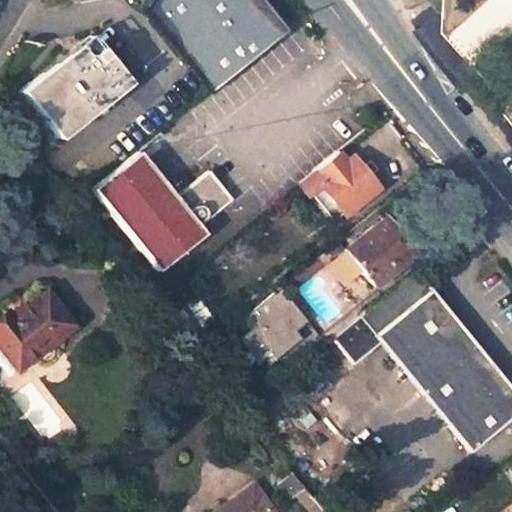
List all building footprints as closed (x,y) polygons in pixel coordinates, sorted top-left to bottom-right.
[(290,30),(266,0),(153,0),(147,9),(212,92),(290,30)] [(87,36),(76,46),(87,60),(99,50),(87,36)] [(58,140),(125,83),(99,50),(87,60),(76,46),(20,91),(58,140)] [(173,194),(153,167),(139,150),(91,188),(154,267),(202,229),(197,222),(229,197),(206,167),(173,194)] [(317,183),(344,215),(374,188),(348,158),(344,161),(336,151),(313,170),(302,178),(311,188),(317,183)] [(363,270),(375,286),(413,254),(403,242),(408,236),(391,215),(384,221),(382,219),(345,248),(348,253),(363,270)] [(333,257),(328,251),(321,258),(325,264),(333,257)] [(363,270),(348,253),(332,266),(346,284),(363,270)] [(325,264),(321,258),(292,282),(297,288),(326,264),(325,264)] [(511,415),(511,389),(415,269),(360,315),(469,450),(511,415)] [(297,337),(291,329),(303,318),(277,287),(238,320),(271,359),(297,337)] [(9,314),(0,320),(0,345),(19,369),(40,351),(38,350),(71,322),(46,292),(38,292),(27,300),(28,305),(13,318),(9,314)] [(191,313),(178,298),(167,308),(179,323),(191,313)] [(198,322),(191,313),(179,323),(187,331),(198,322)] [(195,339),(206,330),(198,322),(187,331),(195,339)] [(0,471),(0,489),(9,482),(0,471)] [(295,492),(297,490),(301,495),(306,491),(292,473),(280,484),(290,497),(295,492)] [(274,511),(275,511),(269,504),(254,482),(211,511),(274,511)] [(321,511),(312,499),(306,491),(301,495),(297,490),(295,492),(310,511),(321,511)]
